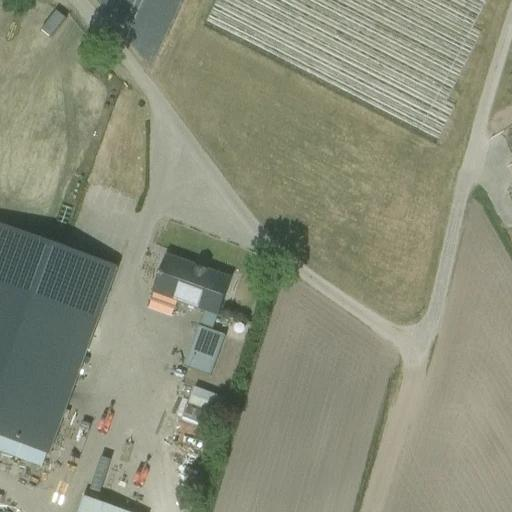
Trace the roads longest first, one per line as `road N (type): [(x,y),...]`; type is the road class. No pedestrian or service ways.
road 1 (unclassified): [(418,348),(277,244),(80,0)]
road 2 (unclassified): [(418,348),(496,55),(511,23)]
road 3 (track): [(375,511),(418,348)]
